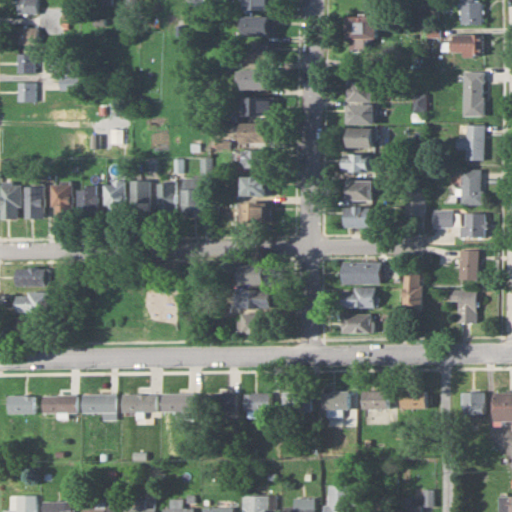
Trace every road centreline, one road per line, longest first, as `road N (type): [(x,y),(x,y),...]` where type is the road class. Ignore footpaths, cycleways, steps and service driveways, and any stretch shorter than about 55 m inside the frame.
road 1 (residential): [(0,357),(511,348)]
road 2 (residential): [(0,246),(409,238)]
road 3 (residential): [(314,0),(314,351)]
road 4 (residential): [(446,348),(447,511)]
